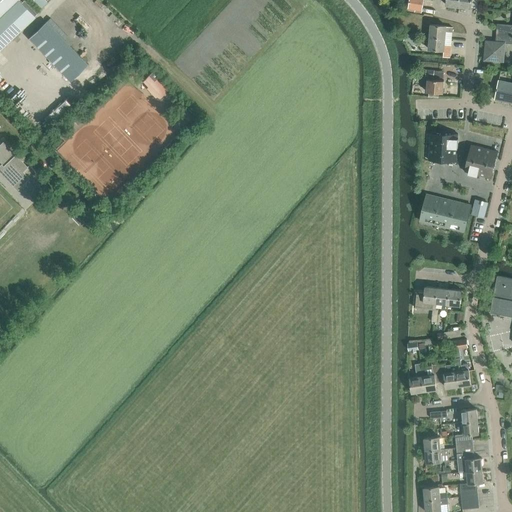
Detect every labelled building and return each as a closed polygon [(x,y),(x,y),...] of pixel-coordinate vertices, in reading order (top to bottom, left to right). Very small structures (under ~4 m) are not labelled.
[(0,0),(0,50),(0,51),(35,17),(18,0),(0,0)] [(410,0),(409,7),(422,9),(423,0),(410,0)] [(30,35),(71,80),(89,63),(48,19),(30,35)] [(446,26),(446,25),(431,24),(430,36),(445,37),(446,31),(452,32),(452,26),(446,26)] [(484,59),(504,61),(505,42),(511,42),(511,24),(497,24),(496,41),(485,40),(484,59)] [(429,49),(444,50),(444,49),(450,50),(451,44),(445,43),(445,37),(430,36),(429,49)] [(150,92),(158,100),(168,90),(151,73),(143,82),(151,90),(150,92)] [(428,95),(434,96),(439,96),(439,92),(443,92),(444,80),(428,79),(427,91),(429,91),(428,95)] [(511,82),(499,80),(495,98),(511,102),(511,82)] [(435,116),(435,106),(424,105),(423,115),(435,116)] [(57,140),(66,132),(62,127),(52,136),(57,140)] [(443,161),(457,162),(458,134),(444,133),(439,133),(430,133),(430,147),(429,160),(433,161),(443,161)] [(15,155),(10,149),(3,142),(0,145),(0,164),(3,167),(0,169),(0,172),(17,191),(21,187),(34,200),(43,191),(39,187),(44,182),(29,165),(27,167),(16,155),(15,155)] [(491,179),(495,165),(498,152),(485,148),(471,145),(470,151),(468,158),(464,172),(478,175),(491,179)] [(420,221),(435,225),(449,228),(464,232),(471,206),(456,202),(441,198),(426,194),(420,221)] [(484,217),(487,203),(476,200),(474,206),(472,214),(476,215),(484,217)] [(497,277),(497,282),(495,291),(491,312),(511,316),(511,278),(498,276),(498,275),(498,276),(497,277)] [(432,321),(438,321),(439,309),(436,309),(437,303),(438,287),(426,286),(425,293),(416,292),(415,307),(433,309),(432,321)] [(437,303),(449,304),(450,288),(438,287),(437,303)] [(449,304),(461,305),(462,289),(450,288),(449,304)] [(444,332),(445,338),(461,336),(461,329),(444,332)] [(452,341),(454,350),(468,348),(467,339),(452,341)] [(408,344),(409,351),(419,350),(418,343),(408,344)] [(410,377),(412,392),(425,391),(422,368),(421,363),(415,364),(417,376),(410,377)] [(439,364),(441,382),(446,381),(447,388),(459,386),(457,370),(456,364),(445,365),(445,363),(439,364)] [(436,383),(441,382),(439,364),(432,365),(432,366),(422,368),(425,391),(436,389),(436,383)] [(457,370),(459,386),(471,384),(468,368),(457,370)] [(461,410),(462,422),(478,421),(477,408),(461,410)] [(456,441),(473,439),(473,433),(479,432),(478,421),(462,422),(464,434),(455,434),(455,437),(456,441)] [(424,437),(425,450),(441,448),(440,438),(440,436),(424,437)] [(441,448),(442,460),(449,460),(448,448),(457,448),(456,447),(456,441),(455,437),(440,438),(441,448)] [(425,450),(426,462),(442,460),(441,448),(425,450)] [(467,471),(483,470),(481,457),(475,458),(474,452),(457,453),(459,472),(467,471)] [(460,483),(460,490),(477,488),(477,482),(484,482),(483,470),(467,471),(468,482),(460,483)] [(423,488),(425,500),(447,498),(447,492),(446,492),(446,488),(440,488),(439,486),(423,488)] [(460,490),(461,497),(478,495),(477,488),(460,490)] [(425,500),(426,511),(442,510),(441,499),(447,498),(425,500)]
